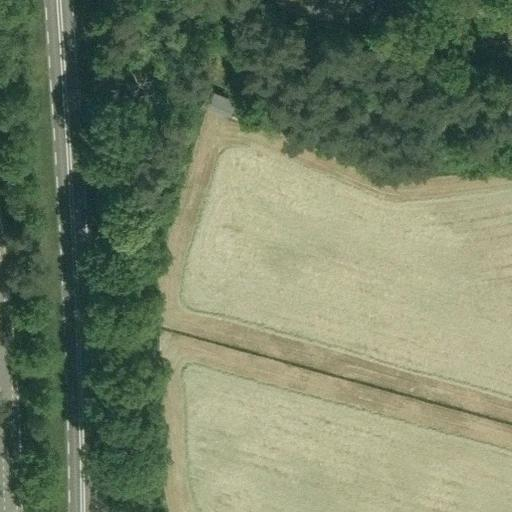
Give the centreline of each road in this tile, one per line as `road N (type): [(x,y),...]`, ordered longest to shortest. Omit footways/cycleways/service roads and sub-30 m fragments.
road 1 (primary): [(83,511),(58,0)]
road 2 (tertiary): [(11,511),(0,316)]
